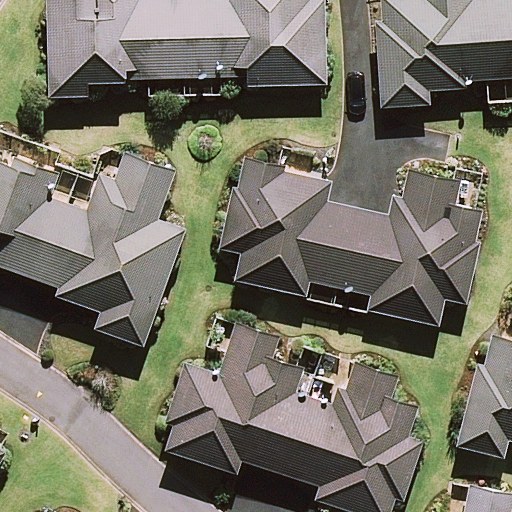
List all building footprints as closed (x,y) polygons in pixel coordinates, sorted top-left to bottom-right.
[(251,79),(327,77),(324,0),(48,0),(52,90),(88,88),(87,71),(251,66),(251,79)] [(377,20),(383,102),(427,99),(426,87),(511,81),(511,0),(382,0),(384,20),(377,20)] [(141,340),(182,224),(155,215),(173,166),(127,150),(117,178),(100,172),(87,210),(53,198),(62,172),(17,156),(14,165),(0,159),(0,259),(62,281),(59,288),(104,304),(97,324),(141,340)] [(244,247),(239,273),(437,318),(443,293),(464,298),(485,209),(452,201),(458,177),(410,167),(404,193),(396,191),(391,213),(327,198),(332,176),(243,156),(224,242),(244,247)] [(174,419),(166,443),(236,466),(241,450),(323,477),(318,492),(380,511),(387,511),(393,494),(401,497),(420,438),(405,433),(415,403),(388,394),(395,372),(355,359),(340,404),(294,388),(302,362),(270,352),(276,333),(238,321),(222,369),(187,358),(168,417),(174,419)] [(477,362),(459,437),(504,448),(509,430),(511,430),(511,335),(495,331),(487,364),(477,362)] [(511,511),(511,510),(510,510),(511,501),(511,489),(470,481),(463,511),(511,511)]
